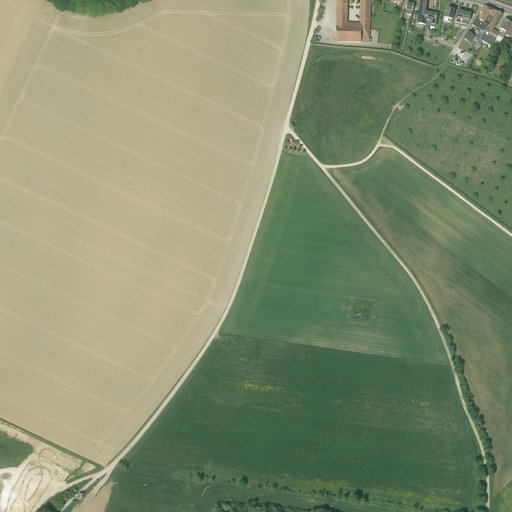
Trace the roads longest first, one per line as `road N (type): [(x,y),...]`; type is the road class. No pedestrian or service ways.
road 1 (track): [(58,511),(142,431),(219,324),(285,127)]
road 2 (track): [(320,166),(408,272),(433,315),(485,460),(486,511)]
road 3 (track): [(285,127),(318,0)]
